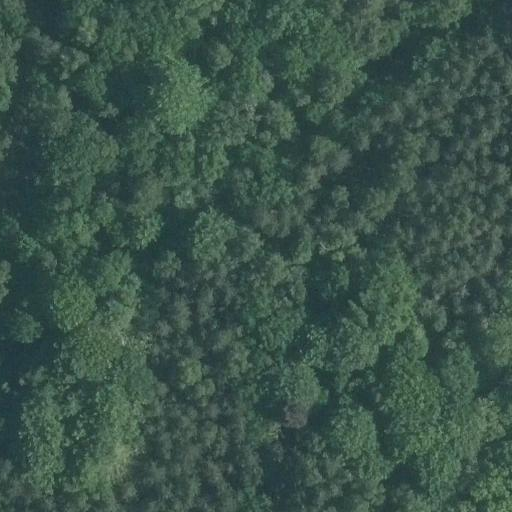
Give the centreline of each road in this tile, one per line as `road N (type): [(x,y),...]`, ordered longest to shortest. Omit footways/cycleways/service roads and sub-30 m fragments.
road 1 (track): [(469,4),(0,355)]
road 2 (track): [(511,336),(491,354),(450,511)]
